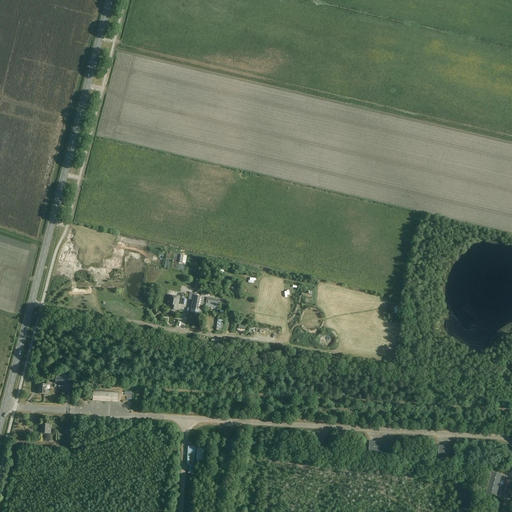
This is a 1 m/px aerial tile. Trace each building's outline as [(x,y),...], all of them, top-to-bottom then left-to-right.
[(177,310),(179,297),(169,295),(167,304),(170,305),(169,309),(177,310)] [(201,316),(205,298),(193,296),(190,313),(201,316)] [(205,303),(205,306),(217,309),(219,302),(208,300),(207,303),(205,303)] [(55,375),(55,383),(66,384),(67,374),(67,370),(59,370),(59,376),(55,375)] [(48,394),(48,390),(46,390),(47,385),(38,384),(38,394),(48,394)] [(93,392),(93,401),(96,401),(96,403),(99,403),(99,402),(118,403),(118,393),(93,392)] [(50,435),(50,429),(49,429),(49,424),(41,424),(40,434),(50,435)] [(390,454),(391,443),(370,442),(369,453),(390,454)] [(449,457),(450,446),(439,446),(438,456),(449,457)] [(206,463),(207,449),(197,448),(196,463),(206,463)] [(497,495),(502,475),(491,472),(486,492),(497,495)]
